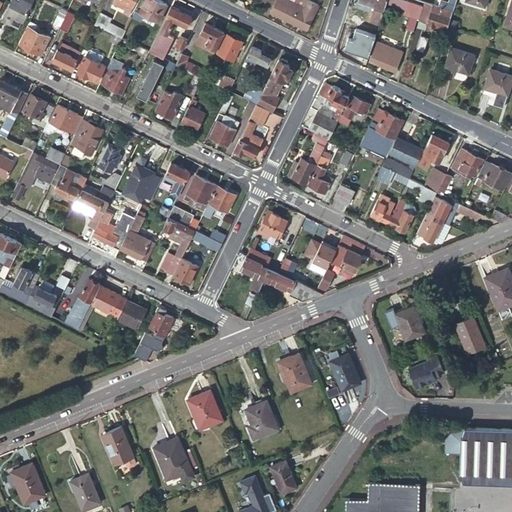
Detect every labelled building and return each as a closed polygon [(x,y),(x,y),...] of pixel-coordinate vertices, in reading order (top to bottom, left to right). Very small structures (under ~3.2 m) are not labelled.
[(23,21),(32,2),(26,0),(11,0),(2,20),(10,24),(14,17),(23,21)] [(134,0),(114,0),(113,2),(126,8),(124,12),(128,13),(134,0)] [(144,0),(138,12),(135,10),(131,17),(143,23),(146,16),(159,22),(167,4),(160,0),(144,0)] [(318,5),(308,0),(277,0),(272,12),(293,22),(292,23),(307,30),(312,20),(311,19),(318,5)] [(371,20),(380,23),(387,0),(359,0),(359,1),(375,5),(371,20)] [(423,5),(409,1),(407,9),(412,11),(411,16),(419,18),(423,5)] [(425,21),(448,28),(453,11),(425,2),(420,19),(425,21)] [(192,16),(171,5),(155,38),(154,40),(149,50),(163,57),(173,36),(167,33),(173,19),(187,26),(192,16)] [(68,11),(62,8),(57,19),(63,22),(68,11)] [(76,15),(68,11),(63,22),(60,28),(67,31),(76,15)] [(110,18),(100,13),(95,24),(105,29),(107,23),(110,18)] [(417,19),(408,16),(404,31),(412,34),(417,19)] [(420,19),(415,32),(421,34),(425,21),(420,19)] [(29,21),(19,43),(41,54),(50,37),(36,30),(38,26),(29,21)] [(197,40),(216,49),(225,32),(205,22),(195,41),(196,41),(197,40)] [(107,23),(105,29),(122,37),(125,31),(107,23)] [(376,35),(354,27),(350,38),(346,37),(342,47),(369,57),(376,35)] [(421,34),(415,32),(411,46),(417,48),(421,34)] [(140,33),(135,43),(149,50),(154,40),(140,33)] [(232,60),(242,40),(227,33),(217,53),(232,60)] [(428,36),(421,34),(417,48),(424,50),(428,36)] [(183,50),(188,40),(181,36),(176,46),(183,50)] [(123,44),(147,55),(149,50),(135,43),(123,38),(122,41),(124,42),(123,44)] [(216,49),(197,40),(196,41),(195,41),(194,44),(214,53),(216,49)] [(398,59),(401,52),(395,49),(378,42),(370,60),(395,71),(400,60),(398,59)] [(52,60),(73,70),(74,67),(81,53),(62,44),(58,51),(57,50),(52,60)] [(261,50),(252,45),(245,60),(251,63),(248,70),(262,77),(271,59),(259,53),(261,50)] [(417,48),(411,46),(407,56),(413,58),(417,48)] [(475,54),(452,47),(446,66),(469,73),(475,54)] [(100,57),(83,48),(81,53),(98,62),(100,57)] [(81,53),(74,67),(79,69),(90,75),(88,78),(96,82),(104,65),(98,62),(81,53)] [(181,54),(176,64),(190,71),(193,65),(186,62),(188,58),(181,54)] [(112,57),(107,66),(118,72),(121,66),(123,62),(112,57)] [(270,110),(273,111),(279,98),(276,97),(284,81),(286,82),(288,76),(290,77),(294,69),(292,68),(294,65),(289,63),(289,61),(282,57),(280,58),(279,58),(262,92),(257,103),(265,107),(270,110)] [(164,64),(154,59),(144,79),(147,80),(144,86),(141,84),(136,95),(147,100),(164,64)] [(406,59),(401,74),(409,77),(414,61),(406,59)] [(245,60),(241,66),(248,70),(251,63),(245,60)] [(193,65),(190,71),(197,74),(203,77),(206,71),(193,65)] [(107,66),(100,82),(121,93),(129,77),(123,74),(125,68),(121,66),(118,72),(107,66)] [(485,87),(496,91),(508,95),(511,80),(511,75),(490,68),(485,87)] [(90,75),(79,69),(77,72),(88,78),(90,75)] [(223,73),(218,84),(229,90),(230,90),(235,79),(223,73)] [(203,77),(197,74),(190,88),(196,91),(203,77)] [(2,126),(0,130),(0,133),(6,137),(28,93),(20,89),(21,88),(0,78),(0,104),(10,109),(2,126)] [(326,96),(332,84),(326,82),(321,93),(326,96)] [(341,113),(349,97),(340,92),(342,89),(332,84),(326,96),(323,102),(329,105),(328,107),(322,104),(316,110),(307,128),(315,132),(328,138),(337,120),(341,113)] [(250,100),(257,103),(262,92),(255,88),(255,90),(249,87),(244,97),(250,100)] [(173,118),(184,95),(174,91),(173,93),(165,90),(156,110),(173,118)] [(229,90),(219,112),(221,113),(209,136),(227,145),(236,129),(230,126),(234,119),(224,114),(232,98),(231,94),(233,91),(230,90),(229,90)] [(48,121),(55,106),(48,102),(43,113),(40,112),(45,101),(30,94),(23,109),(48,121)] [(194,95),(181,122),(196,130),(205,113),(194,107),(197,100),(196,99),(197,97),(194,95)] [(247,105),(250,100),(244,97),(239,95),(236,100),(247,105)] [(343,114),(341,113),(337,120),(348,125),(356,109),(365,113),(370,103),(353,95),(343,114)] [(251,115),(257,103),(250,100),(247,105),(244,112),(251,115)] [(251,115),(235,148),(243,153),(248,155),(249,152),(256,156),(263,142),(251,136),(256,125),(261,128),(270,110),(265,107),(257,103),(251,115)] [(81,119),(82,117),(58,105),(50,121),(57,125),(55,128),(58,130),(60,126),(75,133),(81,119)] [(371,120),(378,124),(385,110),(378,107),(371,120)] [(391,147),(396,138),(394,137),(403,119),(386,111),(379,124),(378,124),(371,120),(365,134),(391,147)] [(88,122),(81,119),(75,133),(72,138),(77,141),(79,142),(80,138),(87,141),(83,150),(92,155),(104,130),(96,126),(97,124),(89,120),(88,122)] [(328,138),(340,144),(349,126),(348,125),(337,120),(328,138)] [(52,124),(47,122),(37,143),(43,147),(50,133),(49,132),(52,124)] [(328,138),(315,132),(312,138),(317,141),(321,143),(325,145),(328,138)] [(424,146),(398,133),(396,138),(391,147),(389,150),(416,164),(424,146)] [(450,142),(432,133),(422,153),(440,162),(450,142)] [(25,138),(22,145),(28,148),(33,150),(37,143),(25,138)] [(77,141),(72,138),(67,149),(72,151),(77,141)] [(289,175),(306,184),(316,163),(323,150),(325,145),(321,143),(317,141),(308,160),(301,156),(298,162),(295,161),(293,166),(289,175)] [(37,143),(33,150),(40,153),(43,147),(37,143)] [(119,148),(108,143),(107,148),(96,170),(103,173),(105,169),(111,172),(114,165),(115,166),(120,154),(117,153),(119,148)] [(46,156),(60,163),(64,154),(50,147),(46,156)] [(33,150),(28,148),(24,156),(29,158),(33,152),(33,150)] [(475,175),(483,159),(478,156),(480,152),(474,149),(472,153),(462,148),(452,167),(467,174),(468,172),(475,175)] [(346,165),(352,153),(345,149),(339,161),(346,165)] [(332,155),(323,150),(316,163),(318,164),(307,185),(324,193),(329,183),(332,185),(334,179),(323,173),(332,155)] [(29,158),(11,195),(19,199),(26,185),(24,185),(31,169),(30,169),(31,168),(53,179),(59,165),(33,152),(29,158)] [(14,161),(0,154),(0,175),(6,178),(14,161)] [(414,170),(387,156),(382,165),(395,171),(398,172),(410,178),(414,170)] [(510,172),(486,160),(475,182),(480,185),(483,179),(502,188),(510,172)] [(53,179),(50,183),(55,185),(53,189),(55,190),(53,195),(53,198),(59,201),(61,200),(64,194),(73,198),(79,188),(81,189),(82,188),(87,176),(60,163),(59,165),(53,179)] [(156,173),(136,163),(121,193),(141,203),(156,173)] [(182,187),(190,172),(171,163),(164,178),(173,183),(168,193),(177,197),(182,187)] [(382,165),(376,178),(388,184),(395,171),(382,165)] [(438,189),(445,174),(433,168),(425,185),(437,191),(438,189)] [(101,177),(98,182),(103,184),(112,189),(114,190),(121,176),(114,172),(106,179),(101,177)] [(407,184),(410,178),(398,172),(397,175),(399,177),(398,180),(407,184)] [(451,177),(445,174),(438,189),(444,192),(451,177)] [(203,210),(215,185),(195,175),(186,194),(198,200),(195,206),(203,210)] [(161,180),(154,177),(146,193),(144,197),(151,201),(161,180)] [(425,185),(410,178),(407,184),(423,192),(419,199),(430,204),(435,195),(437,191),(425,185)] [(340,183),(333,196),(347,203),(354,189),(340,183)] [(81,189),(77,198),(97,208),(104,211),(109,201),(107,200),(112,189),(103,184),(100,191),(96,189),(94,194),(82,188),(81,189)] [(236,195),(217,186),(203,214),(207,216),(213,205),(227,212),(236,195)] [(451,203),(435,195),(430,204),(426,213),(442,221),(451,203)] [(371,215),(388,223),(392,214),(385,210),(388,203),(378,198),(371,215)] [(442,221),(447,223),(455,207),(458,202),(453,199),(451,203),(442,221)] [(93,234),(92,235),(119,248),(124,238),(131,224),(139,208),(141,204),(134,201),(128,214),(124,213),(121,219),(125,221),(118,235),(116,234),(119,228),(107,222),(111,215),(104,211),(93,234)] [(481,220),(484,214),(464,204),(458,202),(455,207),(481,220)] [(153,209),(141,203),(141,204),(139,208),(151,215),(153,209)] [(174,205),(171,211),(168,216),(177,220),(181,212),(182,209),(174,205)] [(168,216),(171,211),(162,206),(159,212),(168,216)] [(93,234),(104,211),(97,208),(85,230),(93,234)] [(392,214),(388,223),(405,231),(413,214),(404,209),(402,214),(394,210),(392,214)] [(491,218),(500,222),(502,221),(505,215),(495,210),(491,218)] [(281,215),(272,211),(271,214),(267,211),(257,231),(268,235),(270,231),(279,235),(287,220),(280,216),(281,215)] [(181,212),(177,220),(186,225),(190,217),(181,212)] [(442,221),(426,213),(417,232),(432,240),(442,221)] [(192,237),(193,234),(195,229),(186,225),(177,220),(168,216),(163,226),(170,230),(169,233),(171,234),(176,237),(182,240),(180,244),(172,261),(167,270),(166,272),(173,275),(182,258),(192,237)] [(190,217),(186,225),(195,229),(199,221),(190,217)] [(124,238),(119,248),(146,261),(151,251),(137,244),(138,240),(133,237),(138,227),(131,224),(124,238)] [(218,250),(222,243),(210,237),(195,229),(193,234),(192,237),(218,250)] [(0,286),(22,242),(0,230),(0,251),(8,255),(0,271),(0,286)] [(210,237),(222,243),(225,237),(212,231),(210,237)] [(359,259),(365,246),(343,235),(336,248),(330,260),(340,265),(341,262),(345,264),(343,269),(352,274),(355,269),(356,269),(360,259),(359,259)] [(313,257),(321,241),(312,237),(304,253),(313,257)] [(313,258),(327,265),(330,260),(336,248),(322,240),(321,241),(313,257),(313,258)] [(270,258),(276,246),(272,244),(266,256),(270,258)] [(248,247),(245,253),(247,254),(266,264),(267,264),(270,258),(266,256),(248,247)] [(245,253),(240,251),(234,265),(238,267),(245,253)] [(172,261),(164,257),(160,266),(167,270),(172,261)] [(285,257),(279,269),(285,272),(291,260),(285,257)] [(182,258),(173,275),(190,283),(198,266),(182,258)] [(323,274),(326,267),(327,265),(313,258),(310,264),(317,267),(315,271),(323,274)] [(269,269),(245,259),(240,270),(255,277),(250,288),(259,292),(265,279),(269,269)] [(34,285),(40,274),(22,265),(13,282),(24,287),(25,283),(33,287),(34,285)] [(316,288),(324,292),(334,271),(326,267),(323,274),(316,288)] [(511,304),(511,275),(508,267),(485,277),(499,310),(511,304)] [(303,300),(324,292),(316,288),(291,276),(289,278),(269,269),(265,279),(290,291),(289,293),(303,300)] [(100,284),(101,282),(88,276),(79,294),(83,296),(79,303),(77,301),(69,317),(67,322),(78,327),(91,302),(100,284)] [(42,280),(38,287),(50,293),(53,285),(42,280)] [(100,284),(91,302),(112,313),(111,316),(116,319),(118,316),(127,298),(127,297),(100,284)] [(33,287),(26,302),(52,314),(57,304),(60,298),(50,293),(38,287),(34,285),(33,287)] [(245,303),(251,306),(256,294),(250,291),(245,303)] [(146,308),(127,298),(118,316),(137,326),(146,308)] [(166,309),(158,305),(156,310),(149,326),(156,329),(153,335),(161,339),(164,335),(165,336),(174,317),(164,312),(166,309)] [(425,331),(414,306),(395,313),(406,339),(425,331)] [(486,346),(473,316),(456,323),(468,353),(486,346)] [(139,357),(146,360),(154,344),(147,341),(150,334),(147,333),(149,330),(146,329),(133,354),(139,357)] [(312,383),(299,352),(278,360),(291,391),(312,383)] [(360,381),(349,353),(331,361),(343,389),(360,381)] [(409,369),(417,388),(436,380),(435,376),(444,372),(437,355),(427,359),(428,361),(409,369)] [(337,385),(327,390),(330,396),(340,391),(337,385)] [(222,419),(210,389),(187,398),(200,428),(222,419)] [(270,417),(263,401),(245,408),(252,424),(249,425),(254,437),(279,428),(273,415),(270,417)] [(122,460),(134,455),(121,425),(103,433),(115,463),(122,460)] [(511,427),(464,427),(464,428),(446,427),(445,451),(460,451),(459,472),(463,480),(463,482),(511,483),(511,427)] [(167,446),(156,450),(168,478),(181,473),(184,480),(194,475),(178,436),(165,442),(167,446)] [(165,442),(154,446),(156,450),(167,446),(165,442)] [(137,462),(134,455),(122,460),(125,467),(137,462)] [(294,488),(283,461),(268,467),(279,494),(294,488)] [(46,494),(32,462),(11,470),(24,503),(46,494)] [(101,502),(89,472),(70,480),(82,510),(101,502)] [(368,498),(348,498),(347,511),(415,511),(417,483),(368,480),(368,498)] [(271,511),(265,498),(238,509),(239,511),(271,511)]
